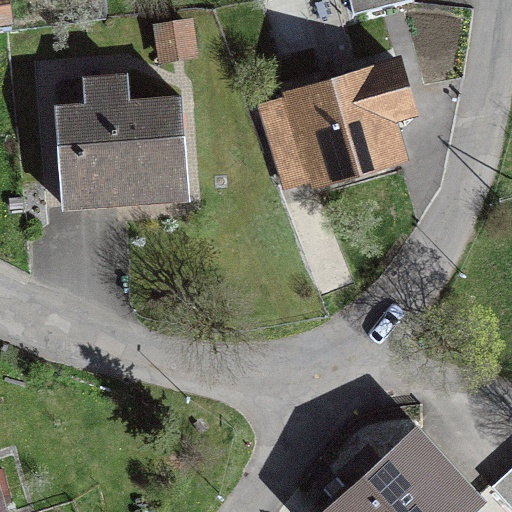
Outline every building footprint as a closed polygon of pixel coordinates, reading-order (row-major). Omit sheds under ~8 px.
[(347,0),(352,16),(413,1),(413,0),(347,0)] [(187,24),(157,29),(162,59),(192,54),(187,24)] [(387,114),(409,108),(396,61),(291,92),(292,96),(263,105),(286,185),(316,175),(317,179),(399,155),(387,114)] [(55,105),(63,205),(115,201),(114,188),(186,183),(180,96),(128,99),(126,73),(83,77),(85,103),(55,105)] [(331,511),(454,511),(467,500),(412,440),(331,511)] [(511,465),(491,485),(511,508),(511,465)]
